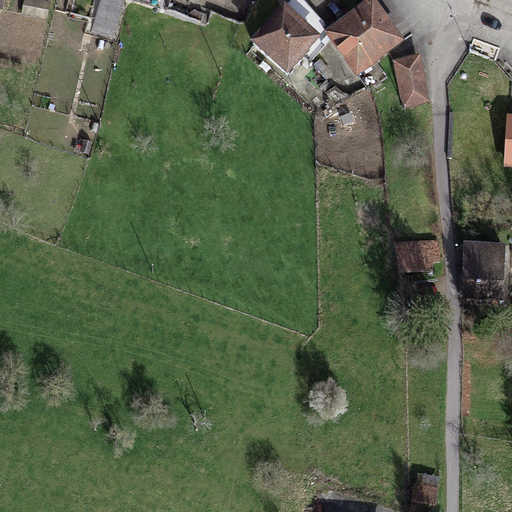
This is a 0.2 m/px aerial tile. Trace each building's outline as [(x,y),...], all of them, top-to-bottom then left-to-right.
[(398,51),(369,10),(325,41),(353,82),(398,51)] [(316,47),(281,17),(250,54),(284,83),(316,47)] [(427,107),(418,64),(394,69),(403,112),(427,107)] [(511,115),(506,115),(503,166),(511,166),(511,115)] [(434,248),(398,249),(398,277),(435,276),(434,248)] [(502,255),(466,253),(463,305),(499,307),(502,255)]
